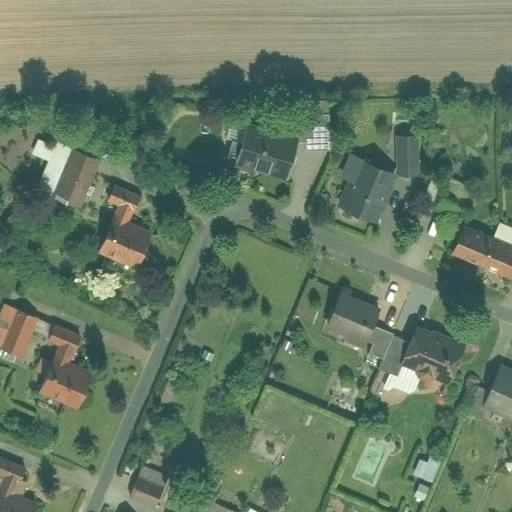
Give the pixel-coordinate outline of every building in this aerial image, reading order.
[(323,149),(322,114),(295,115),(296,150),(323,149)] [(231,126),(219,162),(277,183),(290,147),(231,126)] [(395,178),(417,176),(414,134),(391,136),(395,178)] [(34,191),(77,208),(96,160),(53,143),(34,191)] [(350,160),(329,208),(369,225),(390,177),(350,160)] [(140,237),(113,225),(119,211),(123,213),(130,197),(102,186),(96,201),(110,207),(103,222),(101,221),(87,253),(126,269),(140,237)] [(453,191),(445,210),(463,218),(471,198),(453,191)] [(446,251),(506,276),(511,261),(511,228),(496,221),(490,236),(459,222),(446,251)] [(367,288),(324,271),(306,313),(349,331),(367,288)] [(0,348),(20,356),(36,317),(0,302),(0,348)] [(375,317),(358,310),(346,339),(363,346),(375,317)] [(378,352),(390,324),(375,317),(363,346),(378,352)] [(82,370),(54,359),(60,345),(65,347),(72,331),(44,319),(38,335),(52,340),(45,356),(42,354),(29,386),(68,403),(82,370)] [(463,341),(408,319),(386,371),(441,394),(463,341)] [(511,367),(492,360),(474,404),(511,420),(511,367)] [(28,511),(29,509),(2,497),(8,483),(13,485),(20,469),(0,460),(0,511),(28,511)] [(415,464),(410,476),(425,483),(430,471),(415,464)] [(163,480),(138,467),(125,495),(150,507),(163,480)] [(120,511),(125,502),(109,495),(101,511),(120,511)]
